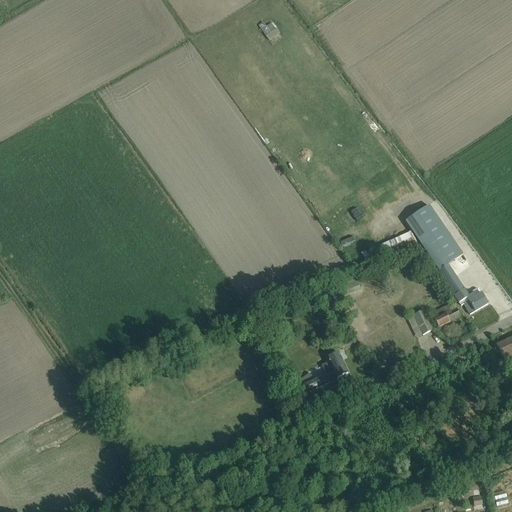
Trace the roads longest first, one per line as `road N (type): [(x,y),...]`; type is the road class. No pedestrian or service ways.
road 1 (track): [(0,279),(165,511)]
road 2 (unclassified): [(511,322),(303,417)]
